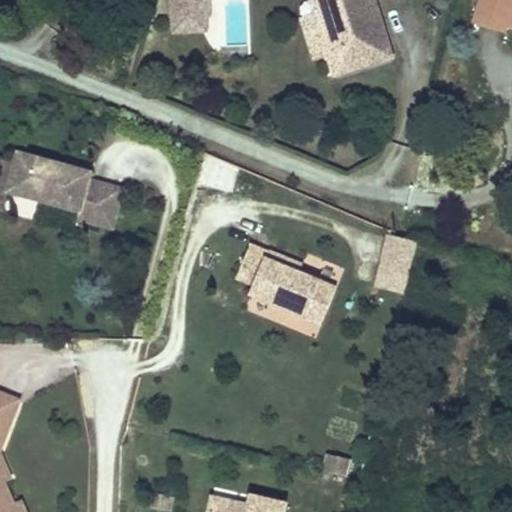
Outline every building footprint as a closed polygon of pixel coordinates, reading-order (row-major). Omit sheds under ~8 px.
[(174,0),(176,28),(208,27),(207,12),(192,13),(191,0),(174,0)] [(191,0),(192,13),(207,12),(212,12),(211,0),(191,0)] [(322,0),(314,0),(319,13),(326,10),(322,0)] [(337,71),(394,53),(377,1),(366,4),(364,0),(322,0),(326,10),(319,13),(331,51),(337,71)] [(511,0),(478,0),(474,19),(505,30),(511,0)] [(317,55),(331,51),(319,13),(305,17),(317,55)] [(89,173),(17,153),(13,165),(6,191),(77,211),(75,218),(110,228),(121,189),(87,180),(89,173)] [(13,165),(0,160),(0,209),(1,209),(6,191),(13,165)] [(411,274),(419,240),(390,233),(382,267),(411,274)] [(273,253),(255,245),(241,280),(258,287),(254,296),(310,319),(316,304),(331,310),(340,288),(303,273),(270,259),(273,253)] [(305,266),(273,253),(270,259),(303,273),(305,266)] [(407,292),(411,274),(382,267),(378,285),(407,292)] [(325,325),(331,310),(316,304),(310,319),(325,325)] [(0,425),(0,413),(7,396),(0,392),(0,511),(24,511),(23,507),(16,510),(0,474),(7,471),(1,456),(11,430),(0,425)] [(22,401),(7,396),(0,413),(0,425),(11,430),(22,401)] [(354,461),(328,455),(324,471),(350,477),(354,461)] [(172,511),(176,498),(152,493),(149,507),(171,511),(172,511)] [(287,511),(290,505),(254,497),(252,507),(215,498),(211,511),(287,511)]
